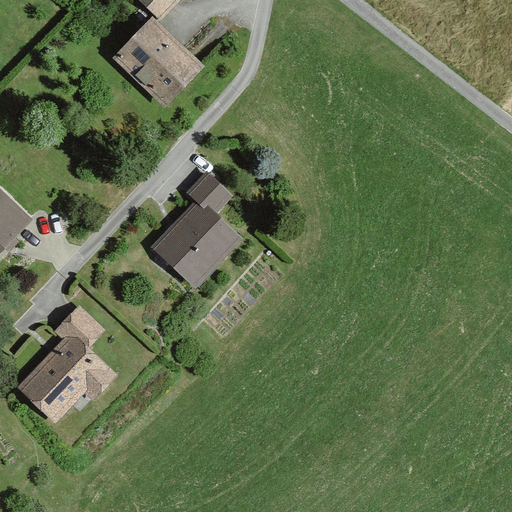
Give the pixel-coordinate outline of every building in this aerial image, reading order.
[(182,7),(175,0),(137,0),(130,8),(151,29),(155,33),(182,7)] [(202,80),(155,33),(151,29),(111,69),(162,120),(202,80)] [(230,198),(203,171),(183,192),(195,203),(210,218),(230,198)] [(0,252),(30,221),(0,191),(0,252)] [(238,245),(210,218),(195,203),(151,248),(194,290),(238,245)] [(101,331),(80,309),(54,334),(61,341),(17,384),(57,425),(84,399),(87,402),(113,376),(85,347),(101,331)]
